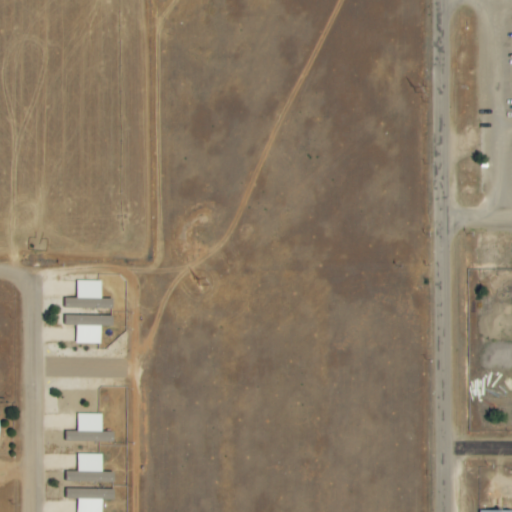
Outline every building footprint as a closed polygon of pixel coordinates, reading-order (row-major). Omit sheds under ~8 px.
[(101,281),(77,281),(77,298),(65,298),(65,309),(113,309),(113,299),(101,299),(101,281)] [(100,344),(101,326),(113,326),(113,316),(65,316),(65,325),(76,326),(76,343),(100,344)] [(77,431),(65,431),(65,442),(113,443),(113,432),(101,432),(102,414),(77,414),(77,431)] [(102,472),(102,455),(78,454),(77,472),(66,471),(65,482),(114,483),(114,472),(102,472)] [(76,511),(101,511),(102,500),(114,500),(114,490),(66,489),(66,499),(77,499),(76,511)]
